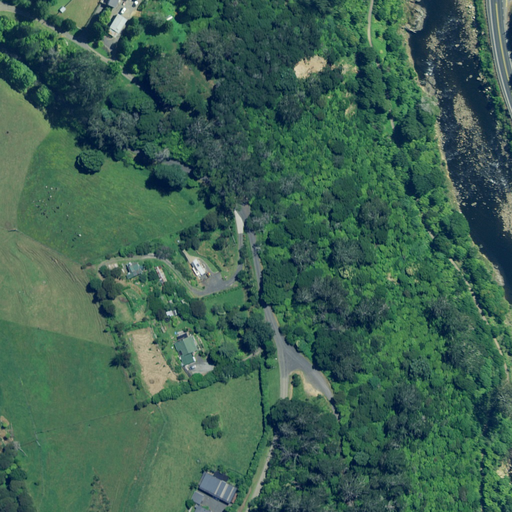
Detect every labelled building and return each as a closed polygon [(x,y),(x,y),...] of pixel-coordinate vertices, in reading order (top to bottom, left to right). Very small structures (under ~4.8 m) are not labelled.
[(117,0),(108,0),(106,5),(114,9),(117,0)] [(105,33),(115,39),(126,21),(117,15),(105,33)] [(136,267),(134,263),(129,265),(135,278),(146,273),(142,264),(136,267)] [(163,267),(156,270),(164,289),(171,286),(163,267)] [(200,352),(195,337),(175,343),(178,352),(182,351),(184,355),(181,356),(184,366),(196,362),(193,354),(200,352)] [(205,474),(198,487),(233,504),(239,492),(205,474)] [(206,497),(197,492),(192,501),(201,506),(206,497)]
